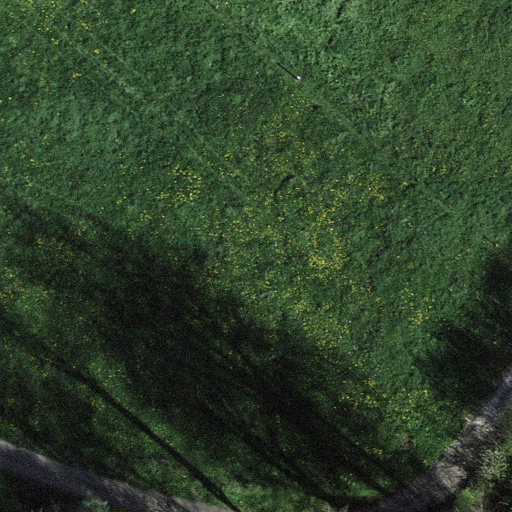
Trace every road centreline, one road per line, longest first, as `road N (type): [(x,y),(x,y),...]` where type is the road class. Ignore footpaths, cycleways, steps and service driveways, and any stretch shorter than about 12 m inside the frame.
road 1 (track): [(178,511),(0,454)]
road 2 (track): [(511,389),(449,473),(398,511)]
